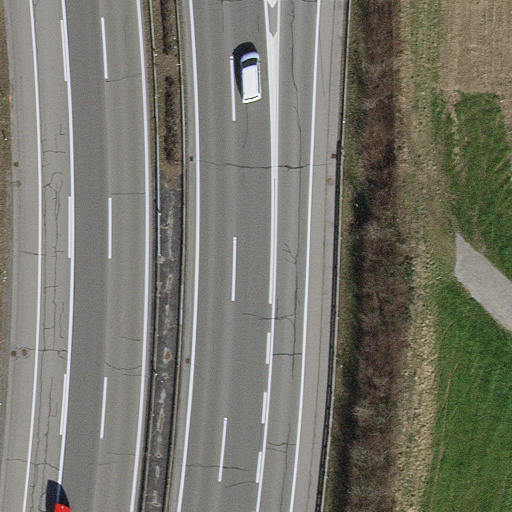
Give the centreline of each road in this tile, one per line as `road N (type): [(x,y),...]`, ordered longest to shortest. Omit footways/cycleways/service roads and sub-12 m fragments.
road 1 (motorway): [(220,511),(295,0)]
road 2 (motorway): [(217,511),(237,241),(229,0)]
road 3 (motorway): [(100,0),(108,196),(92,511)]
